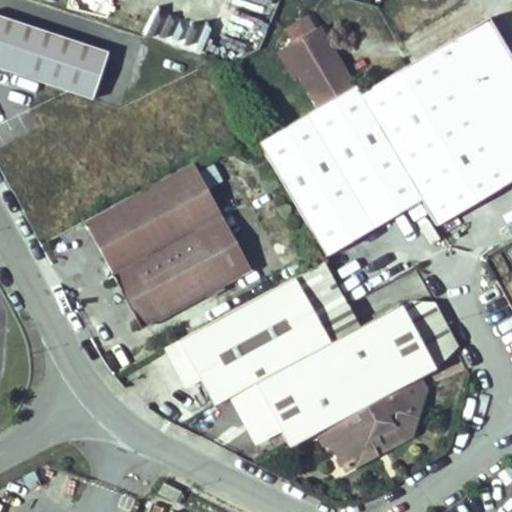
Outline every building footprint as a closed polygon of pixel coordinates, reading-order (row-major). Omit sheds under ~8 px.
[(511,166),(511,65),(479,8),(348,85),(339,74),(341,73),(302,16),(298,19),(290,6),(269,19),(277,31),(271,35),(288,61),(285,63),(304,95),(245,132),(315,247),(410,191),(425,217),(511,166)] [(0,20),(0,77),(66,99),(82,49),(0,20)] [(288,61),(271,35),(263,41),(279,66),(285,63),(288,61)] [(63,217),(62,217),(121,325),(228,267),(168,160),(63,217)] [(263,286),(297,347),(336,325),(304,265),(263,286)] [(370,306),(336,325),(297,347),(263,286),(143,348),(144,350),(166,390),(177,412),(200,400),(225,387),(252,437),(258,448),(285,435),(292,448),(300,445),(316,474),(372,443),(363,422),(387,408),(394,390),(389,380),(403,372),(370,306)] [(379,301),(370,306),(403,372),(423,354),(418,332),(415,327),(404,304),(379,301)] [(144,350),(119,364),(140,404),(166,390),(144,350)] [(225,387),(200,400),(227,451),(252,437),(225,387)] [(387,408),(363,422),(372,443),(380,438),(378,434),(387,408)]
